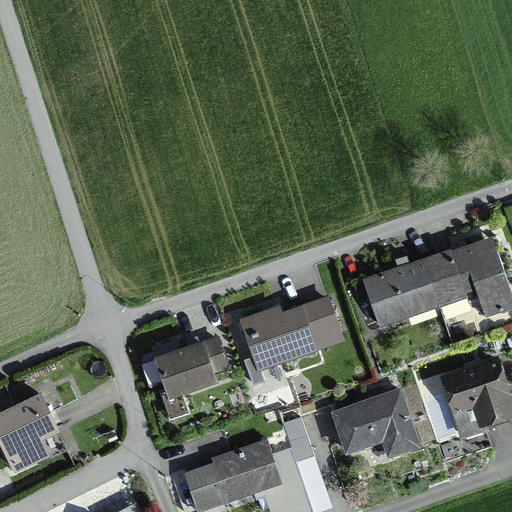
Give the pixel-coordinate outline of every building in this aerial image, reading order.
[(451,243),(422,253),(440,305),(442,304),(446,317),(471,309),(467,295),(469,295),(467,289),(476,286),(486,316),(511,306),(511,288),(493,232),(452,246),(451,243)] [(435,307),(440,305),(422,253),(410,257),(408,251),(395,255),(397,263),(362,275),(379,325),(408,315),(411,323),(437,314),(435,307)] [(345,338),(329,292),(303,301),(302,300),(282,307),(280,301),(239,315),(253,354),(244,357),(253,383),(290,370),(286,359),(345,338)] [(229,365),(218,333),(204,338),(203,334),(154,350),(156,357),(142,361),(148,382),(163,377),(165,385),(159,387),(169,418),(192,411),(184,388),(218,377),(216,369),(229,365)] [(489,354),(486,342),(469,347),(472,359),(489,354)] [(509,412),(511,411),(511,393),(499,353),(440,372),(461,437),(494,426),(493,421),(510,416),(509,412)] [(401,383),(330,407),(346,451),(382,439),(387,455),(422,443),(401,383)] [(58,426),(60,425),(41,386),(0,406),(0,439),(15,469),(48,453),(50,457),(69,447),(58,426)] [(273,452),(268,435),(211,454),(212,459),(184,469),(197,508),(227,498),(227,500),(254,490),(257,497),(265,494),(271,511),(307,511),(314,509),(292,445),(273,452)]
